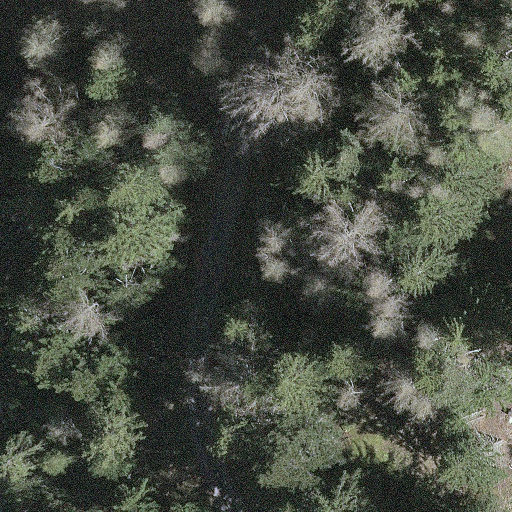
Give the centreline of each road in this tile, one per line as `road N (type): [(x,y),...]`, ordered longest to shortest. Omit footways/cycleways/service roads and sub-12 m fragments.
road 1 (track): [(213,303),(281,0)]
road 2 (track): [(213,303),(194,0)]
road 3 (unclassified): [(240,511),(212,452),(200,386),(213,303)]
